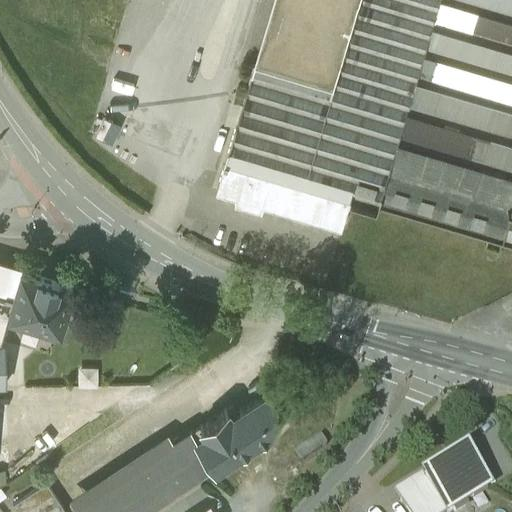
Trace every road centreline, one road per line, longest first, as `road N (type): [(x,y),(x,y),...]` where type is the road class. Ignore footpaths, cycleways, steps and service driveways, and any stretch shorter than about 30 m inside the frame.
road 1 (secondary): [(70,197),(106,230),(155,257),(275,305),(431,348)]
road 2 (residential): [(312,511),(405,421),(431,348)]
